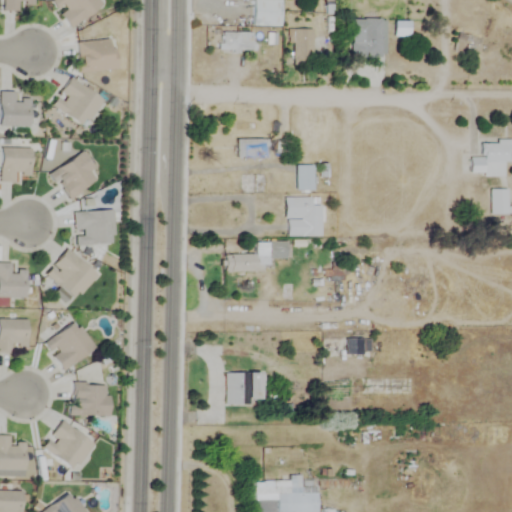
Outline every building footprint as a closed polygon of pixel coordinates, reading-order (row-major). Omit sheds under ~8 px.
[(16,11),(16,4),(31,4),(31,0),(1,0),(1,11),(16,11)] [(99,4),(96,0),(51,0),(49,2),(69,28),(99,4)] [(278,0),(251,0),(251,26),(278,26),(278,0)] [(359,42),(349,42),(349,56),(379,56),(379,16),(359,16),(359,42)] [(287,29),(287,44),(290,44),(290,62),(311,62),(311,29),(287,29)] [(253,33),(220,33),(220,53),(253,53),(253,33)] [(114,69),(111,39),(73,43),(76,74),(114,69)] [(100,101),(67,79),(49,106),(83,128),(100,101)] [(0,127),(27,127),(27,101),(12,101),(12,92),(0,92),(0,127)] [(234,159),(265,159),(265,140),(234,140),(234,159)] [(511,142),(478,142),(478,158),(468,158),(468,173),(483,173),(483,163),(511,162),(511,142)] [(0,183),(14,183),(14,176),(28,176),(28,149),(0,149),(0,183)] [(65,201),(97,180),(80,153),(47,174),(65,201)] [(292,165),(292,191),(310,191),(310,179),(327,179),(327,165),(292,165)] [(264,195),(264,175),(239,175),(239,195),(264,195)] [(511,207),(505,207),(505,190),(487,190),(487,217),(511,217),(511,207)] [(319,237),(319,206),(309,206),(309,199),(284,199),(284,218),(299,218),(299,237),(319,237)] [(71,213),(72,234),(73,246),(111,244),(110,211),(71,213)] [(283,259),(283,242),(267,242),(267,259),(283,259)] [(42,273),(70,301),(93,278),(65,250),(42,273)] [(252,272),(252,255),(222,255),(222,272),(252,272)] [(23,272),(7,272),(7,264),(0,263),(0,299),(23,299),(23,272)] [(9,348),(24,348),(24,320),(0,320),(0,354),(9,354),(9,348)] [(40,343),(58,372),(91,351),(74,322),(40,343)] [(222,373),(222,404),(260,404),(260,373),(222,373)] [(106,417),(106,384),(68,384),(68,417),(106,417)] [(39,447),(70,473),(91,447),(61,422),(39,447)] [(0,436),(0,470),(22,471),(22,444),(6,444),(6,437),(0,436)] [(287,481),(251,482),(251,501),(274,501),(274,511),(314,511),(314,478),(286,478),(287,481)] [(18,511),(18,492),(0,491),(0,511),(18,511)] [(82,511),(68,492),(38,511),(82,511)]
